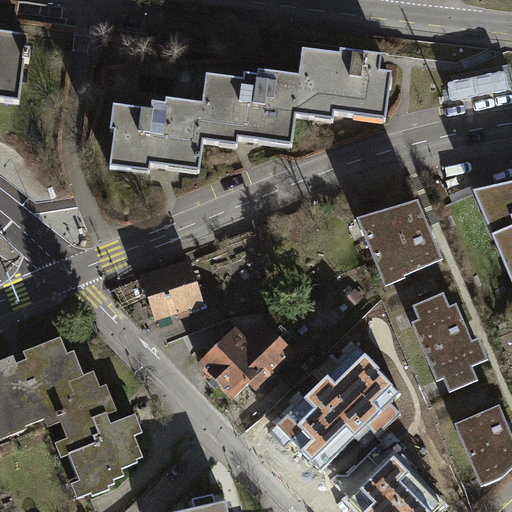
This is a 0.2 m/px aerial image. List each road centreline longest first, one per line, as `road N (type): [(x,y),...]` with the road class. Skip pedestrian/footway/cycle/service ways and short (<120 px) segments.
road 1 (primary): [(68,273),(373,153),(511,122)]
road 2 (motorway): [(401,0),(0,160)]
road 3 (motorway): [(0,261),(299,131),(340,75)]
road 4 (motorway): [(0,214),(340,75)]
road 5 (residential): [(251,466),(68,273)]
road 6 (primary): [(286,0),(511,28)]
road 7 (motorway): [(340,75),(506,0)]
